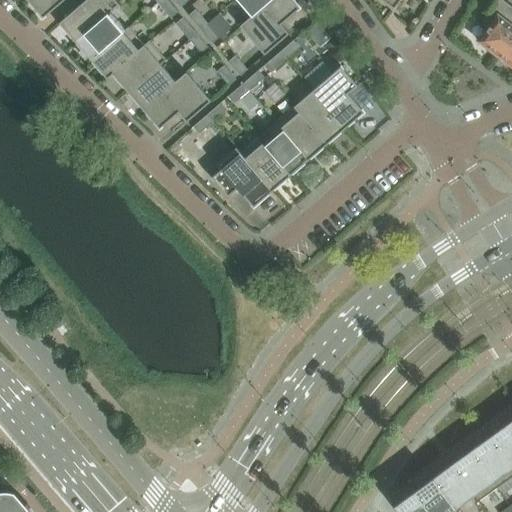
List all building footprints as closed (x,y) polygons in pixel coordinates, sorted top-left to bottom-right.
[(44,19),(65,0),(27,0),(44,19)] [(76,43),(115,10),(120,6),(114,0),(87,0),(60,24),(76,43)] [(176,10),(167,0),(163,0),(158,4),(168,16),(176,10)] [(251,17),(271,0),(237,0),(251,17)] [(282,25),(301,9),(293,0),(271,0),(251,17),(240,26),(265,55),(290,34),(282,25)] [(402,0),(381,0),(395,10),(402,0)] [(497,56),(511,35),(511,7),(501,0),(498,0),(480,24),(488,30),(479,42),(497,56)] [(91,60),(129,27),(115,10),(76,43),(91,60)] [(208,24),(199,13),(191,19),(201,30),(208,24)] [(210,41),(225,29),(215,18),(208,24),(201,30),(210,41)] [(196,33),(186,21),(178,28),(188,39),(196,33)] [(107,79),(145,46),(129,27),(91,60),(107,79)] [(206,45),(196,33),(188,39),(198,51),(206,45)] [(511,35),(497,56),(511,66),(511,35)] [(129,93),(161,65),(167,61),(150,41),(145,46),(107,79),(108,80),(113,75),(129,93)] [(287,60),(297,51),(291,43),(280,52),(287,60)] [(274,71),(287,60),(280,52),(268,63),(274,71)] [(248,70),(238,59),(231,65),(241,76),(248,70)] [(144,110),(176,82),(161,65),(129,93),(144,110)] [(365,113),(348,94),(358,86),(341,67),(313,92),(345,130),(365,113)] [(236,80),(227,69),(220,75),(229,87),(236,80)] [(212,102),(203,92),(187,73),(176,82),(144,110),(160,130),(179,113),(187,123),(212,102)] [(250,91),(262,81),(256,74),(243,84),(250,91)] [(238,102),(250,91),(243,84),(232,94),(238,102)] [(345,130),(313,92),(295,107),(327,145),(345,130)] [(214,122),(224,113),(218,106),(208,115),(214,122)] [(327,145),(295,107),(276,123),(309,161),(327,145)] [(203,132),(214,122),(208,115),(196,125),(203,132)] [(309,161),(276,123),(258,139),(263,144),(291,177),(309,161)] [(291,177),(263,144),(246,159),(273,191),(291,177)] [(273,191),(246,159),(237,148),(217,165),(222,170),(212,178),(229,197),(238,189),(254,208),(273,191)] [(511,430),(507,425),(489,438),(511,469),(511,430)] [(511,477),(511,469),(489,438),(471,451),(497,488),(511,477)] [(497,488),(471,451),(452,465),(474,496),(473,496),(478,502),(479,501),(497,488)] [(474,496),(452,465),(434,478),(456,509),(457,509),(473,496),(474,496)] [(456,509),(434,478),(415,492),(430,511),(458,511),(457,509),(456,509)] [(430,511),(415,492),(396,506),(400,511),(430,511)] [(0,511),(33,511),(27,504),(25,506),(15,494),(12,493),(6,493),(0,494),(0,511)]
